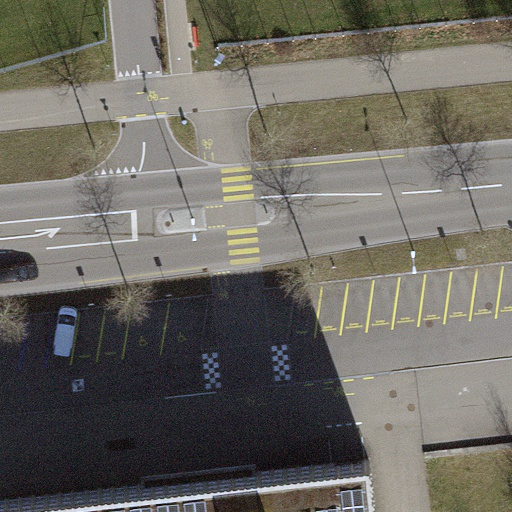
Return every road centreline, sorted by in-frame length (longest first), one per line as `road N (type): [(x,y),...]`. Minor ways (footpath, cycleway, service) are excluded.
road 1 (tertiary): [(511,185),(150,221)]
road 2 (residential): [(150,221),(133,0)]
road 3 (tertiary): [(150,221),(0,236)]
